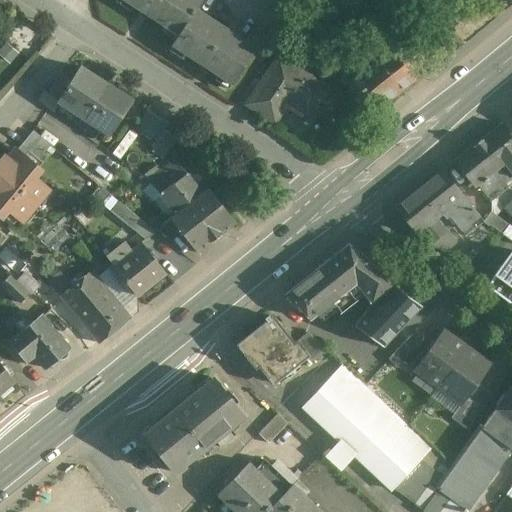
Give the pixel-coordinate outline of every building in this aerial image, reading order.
[(201,0),(123,0),(178,35),(196,8),(196,9),(201,0)] [(196,9),(196,8),(178,35),(171,45),(232,85),(256,48),(196,9)] [(9,40),(0,48),(0,51),(10,62),(20,52),(9,40)] [(392,50),(350,83),(373,113),(415,80),(392,50)] [(279,57),(248,104),(275,121),(289,100),(309,113),(326,88),(279,57)] [(80,68),(58,102),(84,119),(106,85),(80,68)] [(131,101),(106,85),(84,119),(110,135),(131,101)] [(159,118),(147,111),(136,129),(147,136),(159,118)] [(169,125),(159,118),(147,136),(157,143),(166,131),(169,125)] [(511,156),(511,136),(500,123),(477,141),(498,168),(504,163),(511,156)] [(50,145),(33,131),(18,149),(34,163),(50,145)] [(157,143),(151,153),(162,160),(176,138),(166,131),(157,143)] [(498,168),(477,141),(453,160),(474,187),(478,184),(495,170),(498,168)] [(17,148),(7,159),(3,156),(0,159),(0,217),(6,210),(21,222),(49,188),(34,176),(40,168),(34,163),(18,149),(17,148)] [(207,186),(201,191),(187,174),(174,161),(162,171),(167,175),(217,239),(236,224),(207,186)] [(442,170),(398,205),(397,210),(416,234),(419,231),(430,245),(448,231),(437,217),(443,213),(446,217),(449,214),(457,224),(475,211),(442,170)] [(495,170),(478,184),(490,200),(508,187),(495,170)] [(217,239),(167,175),(162,171),(147,182),(161,195),(174,212),(169,216),(198,254),(217,239)] [(511,191),(508,187),(490,200),(491,212),(496,216),(504,207),(511,198),(511,191)] [(156,232),(127,208),(119,219),(145,240),(156,232)] [(496,216),(491,212),(484,221),(501,234),(508,225),(496,216)] [(70,238),(53,220),(36,237),(53,254),(70,238)] [(0,247),(9,238),(0,230),(0,247)] [(448,231),(430,245),(433,248),(436,246),(441,253),(456,241),(448,231)] [(164,274),(140,244),(133,249),(134,251),(114,266),(137,295),(164,274)] [(422,297),(349,244),(316,270),(316,271),(286,295),(298,308),(300,306),(311,320),(339,297),(345,304),(362,291),(372,304),(368,306),(384,326),(422,297)] [(511,250),(488,285),(511,301),(511,250)] [(86,276),(84,273),(70,285),(50,261),(39,270),(99,342),(130,317),(92,271),(86,276)] [(28,295),(8,277),(1,285),(21,303),(28,295)] [(422,297),(384,326),(400,346),(412,334),(437,308),(422,297)] [(42,315),(32,323),(24,313),(11,323),(19,333),(10,341),(26,361),(33,355),(44,369),(47,366),(55,367),(66,357),(68,349),(69,348),(42,315)] [(291,345),(267,315),(264,318),(267,321),(244,339),(243,337),(241,338),(278,384),(280,383),(277,380),(305,358),(293,343),(291,345)] [(328,351),(306,330),(305,331),(306,333),(293,343),(305,358),(310,365),(312,364),(311,363),(326,351),(326,352),(328,351)] [(443,331),(415,369),(438,386),(466,348),(443,331)] [(400,346),(388,359),(397,367),(421,342),(412,334),(400,346)] [(466,348),(438,386),(461,403),(489,365),(466,348)] [(14,381),(0,363),(0,393),(2,397),(12,389),(9,385),(14,381)] [(431,447),(366,386),(342,365),(332,376),(420,459),(431,447)] [(482,427),(479,424),(443,475),(419,459),(420,459),(332,376),(304,406),(392,489),(394,487),(428,511),(466,511),(511,450),(482,427)] [(215,378),(145,436),(176,473),(246,416),(215,378)] [(511,385),(482,427),(511,450),(511,385)] [(482,386),(462,413),(473,422),(493,394),(482,386)] [(278,413),(258,433),(268,443),(288,423),(278,413)] [(292,485),(267,461),(258,469),(283,493),(292,485)] [(251,462),(219,495),(236,511),(265,511),(283,493),(258,469),(251,462)] [(321,511),(292,484),(292,485),(283,493),(265,511),(321,511)]
